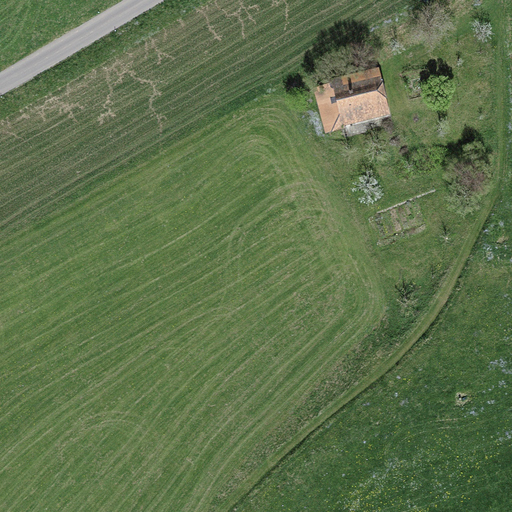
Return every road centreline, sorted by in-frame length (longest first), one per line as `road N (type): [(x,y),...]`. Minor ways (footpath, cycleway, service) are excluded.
road 1 (track): [(503,0),(488,204),(449,294),(381,374),(230,511)]
road 2 (unclassified): [(147,0),(0,97)]
